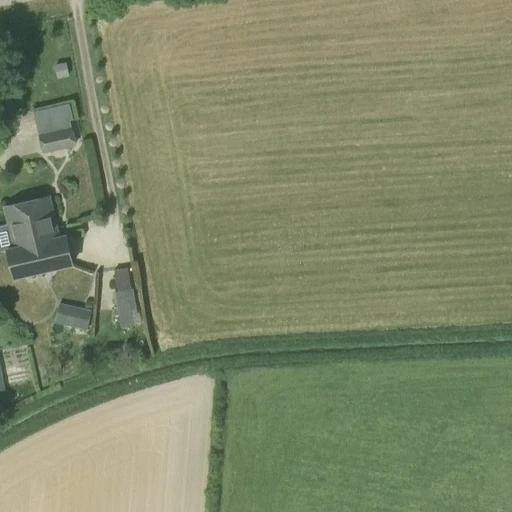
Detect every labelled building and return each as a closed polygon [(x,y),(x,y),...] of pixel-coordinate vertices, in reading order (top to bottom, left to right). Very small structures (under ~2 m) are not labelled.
[(67,75),(65,62),(55,64),(57,77),(67,75)] [(70,130),(40,136),(44,151),(74,144),(70,130)] [(58,238),(55,228),(48,195),(5,208),(15,249),(7,251),(14,279),(72,265),(66,236),(58,238)] [(134,302),(127,268),(114,271),(117,291),(115,292),(120,328),(124,338),(133,337),(133,325),(130,303),(134,302)] [(93,312),(74,308),(70,326),(89,330),(93,312)]
